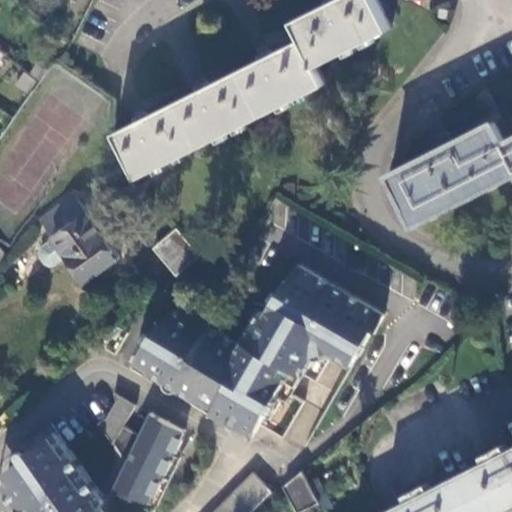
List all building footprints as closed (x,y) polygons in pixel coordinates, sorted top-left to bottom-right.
[(117,131),(141,178),(328,84),(319,65),(394,27),(380,0),(324,0),(327,4),(297,19),(306,37),(275,52),(273,48),(259,54),(261,59),(214,82),(212,79),(197,86),(200,91),(153,113),(151,110),(136,117),(138,121),(117,131)] [(0,135),(16,112),(0,100),(0,135)] [(511,138),(506,141),(497,122),(391,175),(415,223),(511,175),(511,138)] [(80,272),(86,280),(120,255),(77,194),(42,219),(55,238),(68,256),(73,263),(70,264),(77,274),(80,272)] [(160,245),(183,272),(203,255),(180,228),(160,245)] [(68,256),(55,238),(43,246),(41,250),(40,256),(46,264),(52,266),(57,264),(68,256)] [(213,410),(212,413),(256,437),(295,368),(306,374),(322,346),(356,364),(376,328),(379,329),(388,313),(301,264),(292,280),(288,278),(268,312),(262,309),(246,337),(248,342),(243,344),(187,312),(174,312),(162,324),(146,351),(144,350),(135,366),(213,410)] [(98,424),(112,445),(116,439),(131,459),(141,437),(125,427),(137,406),(114,393),(117,402),(108,421),(98,424)] [(186,432),(152,414),(141,437),(131,459),(117,489),(151,505),(186,432)] [(5,480),(4,485),(22,511),(100,511),(103,509),(107,503),(57,436),(6,473),(5,480)] [(510,511),(511,511),(511,449),(504,454),(500,447),(486,454),(489,461),(429,491),(426,485),(411,492),(415,498),(386,511),(510,511)] [(305,511),(322,503),(307,471),(302,475),(303,476),(288,488),(299,511),(305,511)] [(267,503),(276,493),(260,476),(259,474),(248,484),(267,503)] [(256,511),(258,511),(267,503),(248,484),(239,494),(256,511)] [(232,511),(256,511),(239,494),(226,506),(232,511)]
